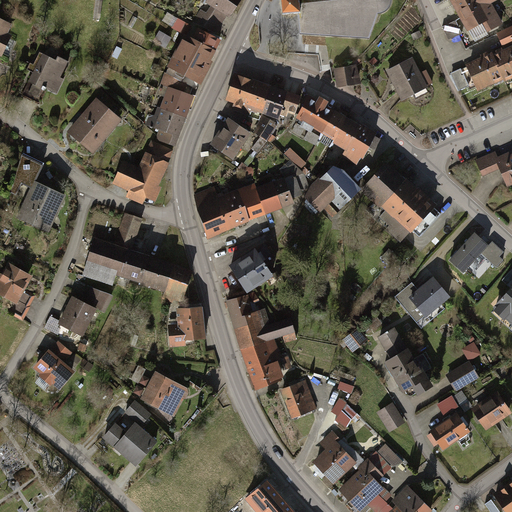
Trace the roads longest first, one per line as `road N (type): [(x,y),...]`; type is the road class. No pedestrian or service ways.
road 1 (secondary): [(186,215),(251,417),(326,511)]
road 2 (residential): [(424,162),(334,91),(233,49)]
road 3 (residential): [(0,383),(35,328),(89,185)]
road 4 (residential): [(133,511),(0,393)]
road 5 (secondary): [(233,49),(186,149),(186,215)]
